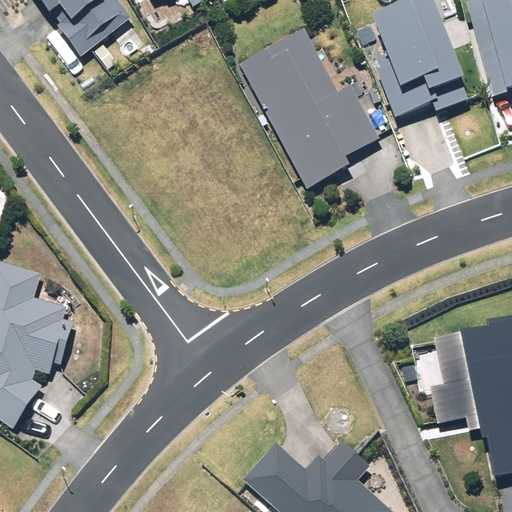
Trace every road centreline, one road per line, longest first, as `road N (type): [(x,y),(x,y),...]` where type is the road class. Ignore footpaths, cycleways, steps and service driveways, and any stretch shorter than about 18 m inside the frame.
road 1 (residential): [(210,372),(0,94)]
road 2 (residential): [(511,211),(397,253),(332,287),(210,372)]
road 3 (residential): [(210,372),(80,511)]
